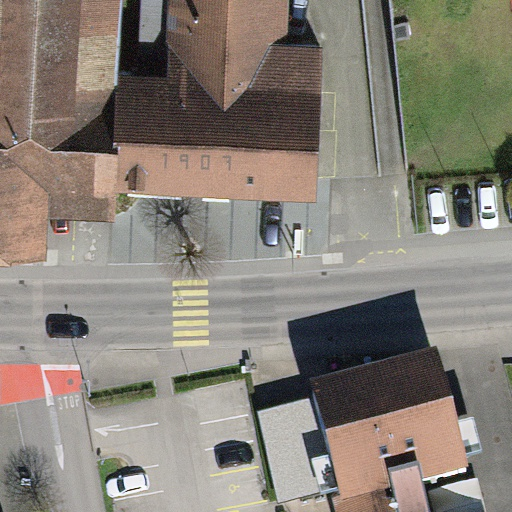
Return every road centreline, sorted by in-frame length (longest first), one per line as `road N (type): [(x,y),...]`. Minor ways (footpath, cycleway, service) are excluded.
road 1 (secondary): [(511,288),(191,310),(40,308)]
road 2 (residential): [(77,511),(40,308)]
